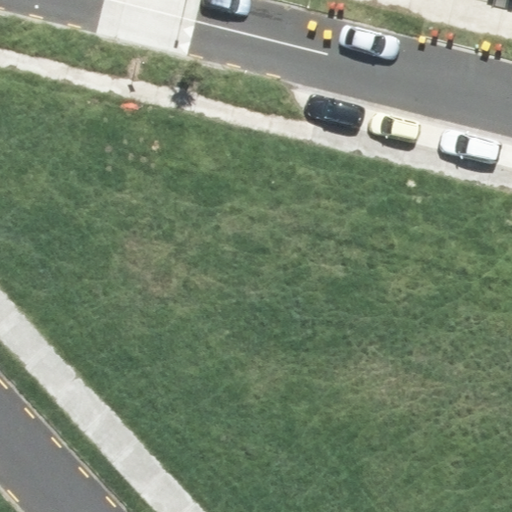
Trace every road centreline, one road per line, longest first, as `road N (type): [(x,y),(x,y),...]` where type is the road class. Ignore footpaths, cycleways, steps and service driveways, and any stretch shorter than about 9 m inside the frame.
road 1 (residential): [(182,0),(511,83)]
road 2 (residential): [(0,410),(93,511)]
